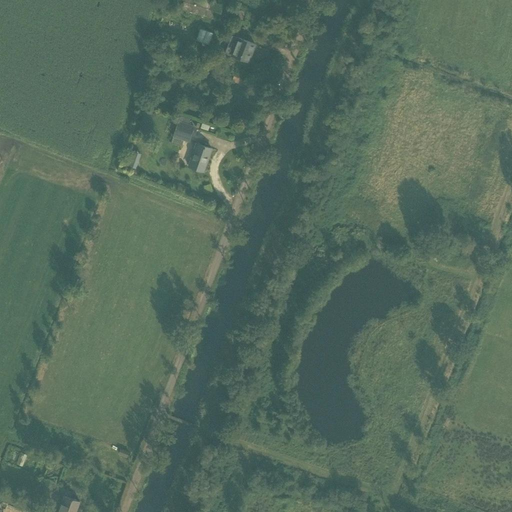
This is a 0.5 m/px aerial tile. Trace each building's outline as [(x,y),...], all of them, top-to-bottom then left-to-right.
[(183,0),(181,9),(218,21),(223,6),(205,0),(183,0)] [(198,28),(195,39),(208,44),(212,32),(198,28)] [(232,55),(248,61),(254,44),(232,36),(226,52),(232,54),(232,55)] [(233,80),(252,87),(256,75),(237,68),(233,80)] [(178,121),(173,136),(188,142),(194,126),(178,121)] [(188,166),(204,171),(211,149),(196,143),(188,166)] [(128,154),(124,164),(135,168),(139,158),(128,154)] [(21,452),(16,464),(22,466),(27,455),(21,452)] [(57,511),(75,511),(80,501),(64,496),(57,511)]
